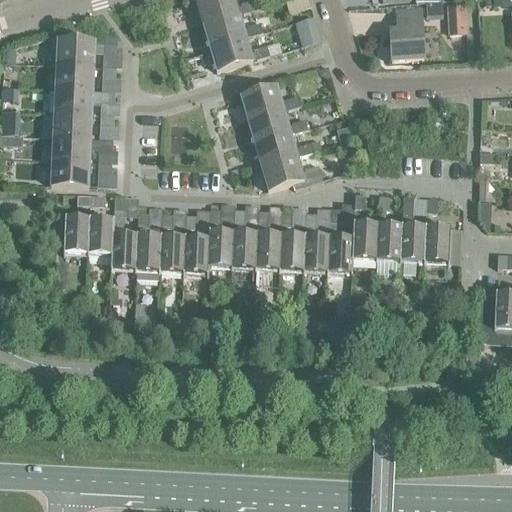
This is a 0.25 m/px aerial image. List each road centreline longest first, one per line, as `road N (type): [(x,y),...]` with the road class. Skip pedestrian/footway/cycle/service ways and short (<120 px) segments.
road 1 (residential): [(469,193),(186,202),(127,196),(126,118),(342,55)]
road 2 (secondary): [(511,498),(64,482)]
road 3 (residential): [(342,55),(360,94),(464,86)]
